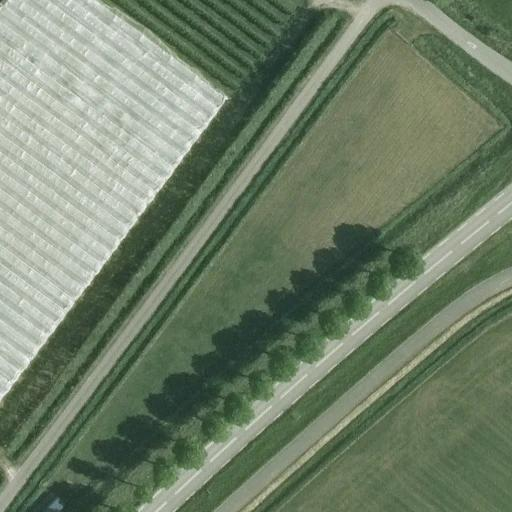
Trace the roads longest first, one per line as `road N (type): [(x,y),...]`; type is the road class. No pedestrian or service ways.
road 1 (unclassified): [(0,500),(375,0)]
road 2 (tertiary): [(157,511),(511,201)]
road 3 (unclassified): [(229,511),(432,326),(511,277)]
road 4 (unclassified): [(511,76),(414,0)]
